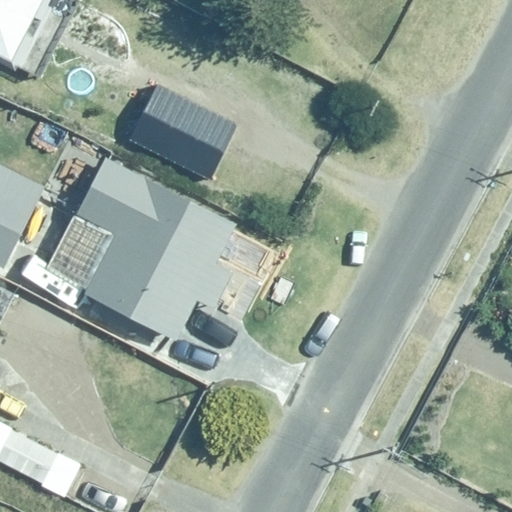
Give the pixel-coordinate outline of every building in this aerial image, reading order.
[(0,0),(0,57),(8,61),(38,0),(0,0)] [(233,219),(104,152),(44,269),(174,337),(194,300),(215,312),(237,269),(213,257),(233,219)] [(44,187),(0,164),(0,267),(3,268),(44,187)] [(0,314),(13,288),(0,281),(0,314)] [(77,458),(11,421),(0,441),(0,461),(57,494),(77,458)]
